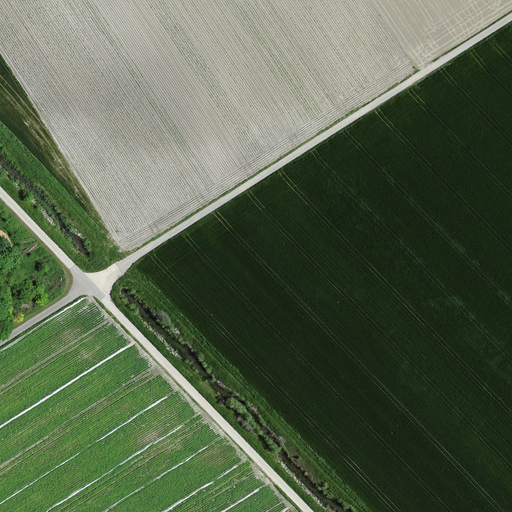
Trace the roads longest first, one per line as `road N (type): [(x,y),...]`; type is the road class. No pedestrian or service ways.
road 1 (unclassified): [(0,342),(511,16)]
road 2 (track): [(308,511),(0,191)]
